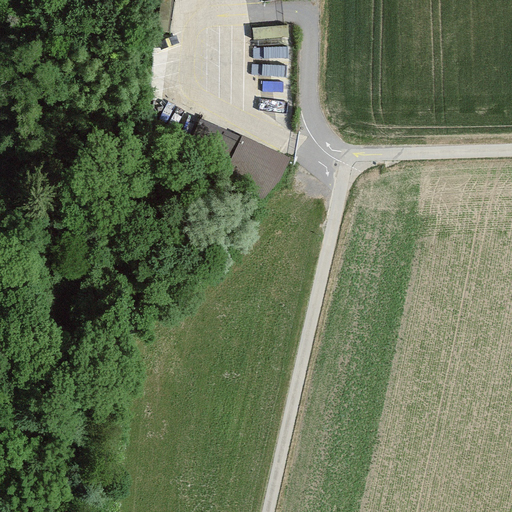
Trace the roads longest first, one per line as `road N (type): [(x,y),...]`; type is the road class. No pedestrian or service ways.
road 1 (track): [(267,511),(351,157)]
road 2 (track): [(351,157),(511,151)]
